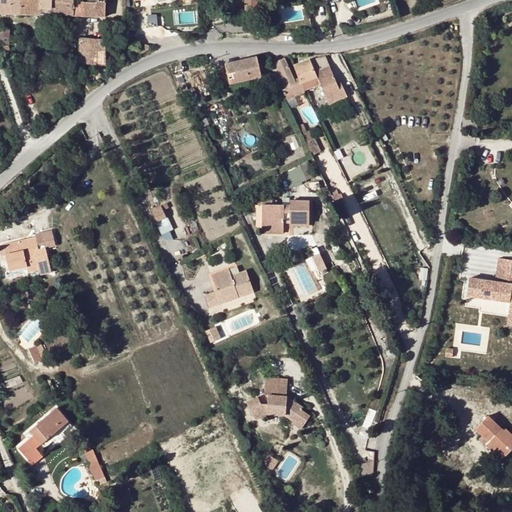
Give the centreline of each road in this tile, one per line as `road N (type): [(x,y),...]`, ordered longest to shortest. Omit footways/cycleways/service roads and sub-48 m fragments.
road 1 (unclassified): [(467,6),(430,302),(394,404),(377,511)]
road 2 (tertiary): [(94,98),(166,55),(337,46),(467,6)]
road 3 (unknown): [(435,267),(337,46)]
road 4 (residential): [(94,98),(171,266)]
